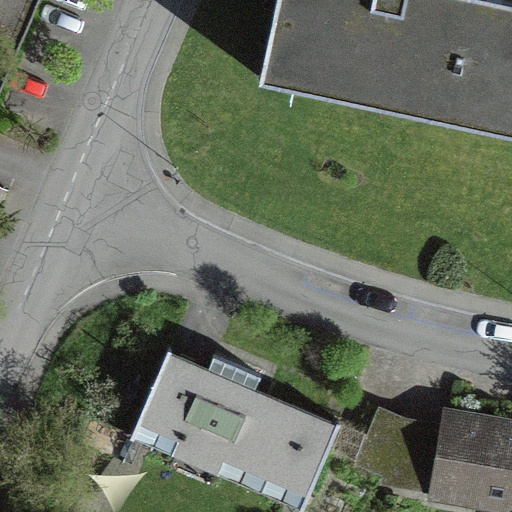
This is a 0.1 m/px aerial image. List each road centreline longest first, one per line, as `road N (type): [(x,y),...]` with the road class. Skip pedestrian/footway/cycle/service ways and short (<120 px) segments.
road 1 (residential): [(511,352),(332,305),(61,205)]
road 2 (residential): [(150,0),(61,205)]
road 3 (residential): [(61,205),(0,356)]
